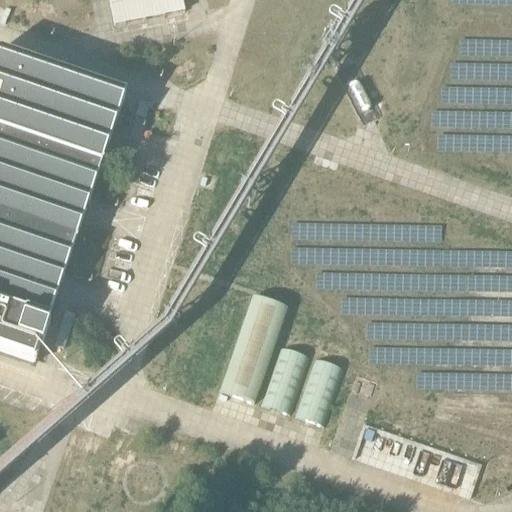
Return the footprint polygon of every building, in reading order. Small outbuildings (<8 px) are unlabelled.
[(182,12),(179,0),(105,0),(111,27),(182,12)] [(0,307),(46,323),(62,276),(81,223),(88,200),(108,144),(115,122),(124,98),(0,55),(0,307)] [(278,309),(252,300),(219,394),(253,406),(286,311),(284,311),(278,309)] [(0,355),(31,367),(38,346),(41,347),(48,327),(45,326),(46,323),(0,307),(0,355)] [(289,417),(308,361),(280,351),(260,407),(289,417)] [(323,429),(342,373),(314,363),(294,419),(323,429)]
